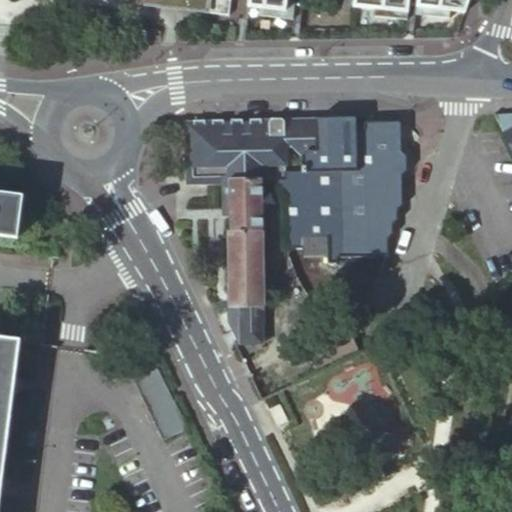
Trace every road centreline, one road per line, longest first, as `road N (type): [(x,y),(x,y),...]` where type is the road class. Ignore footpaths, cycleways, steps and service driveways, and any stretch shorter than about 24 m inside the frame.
road 1 (unclassified): [(121,106),(177,84),(497,78)]
road 2 (unclassified): [(99,174),(274,511)]
